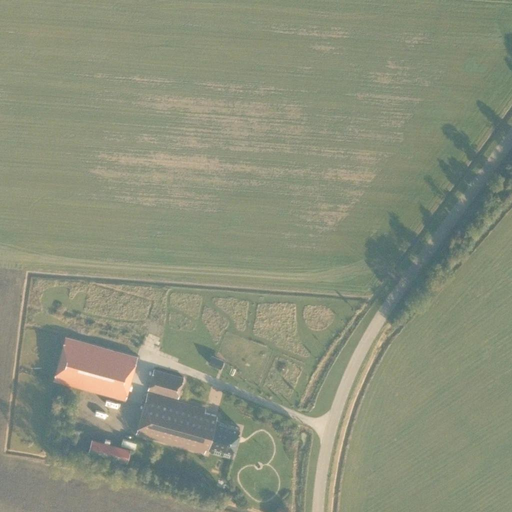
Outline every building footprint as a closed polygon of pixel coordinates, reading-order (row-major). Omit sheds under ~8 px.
[(137,356),(66,336),(54,379),(125,399),(137,356)] [(210,357),(208,363),(220,368),(223,362),(210,357)] [(148,390),(178,398),(183,377),(154,369),(148,390)] [(204,453),(205,448),(210,449),(211,445),(233,451),(240,428),(218,422),(219,419),(216,418),(217,416),(204,412),(205,409),(147,393),(136,433),(204,453)] [(134,461),(137,447),(105,439),(107,430),(97,428),(91,450),(134,461)]
